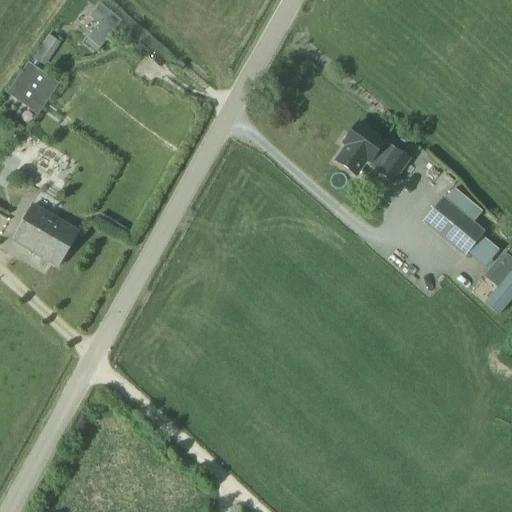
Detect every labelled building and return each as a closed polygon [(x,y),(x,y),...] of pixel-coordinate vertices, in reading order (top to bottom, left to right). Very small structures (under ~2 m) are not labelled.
[(87,40),(84,44),(95,52),(119,22),(97,6),(87,18),(96,25),(85,39),(87,40)] [(47,36),(40,46),(49,52),(56,42),(47,36)] [(57,85),(26,64),(5,94),(35,116),(57,85)] [(286,126),(280,135),(300,150),(307,141),(286,126)] [(345,148),(330,168),(350,182),(365,162),(367,164),(368,164),(379,172),(378,174),(391,184),(407,162),(395,151),(394,153),(382,144),(356,126),(341,145),(345,148)] [(393,192),(417,216),(452,181),(428,157),(393,192)] [(482,235),(441,201),(422,224),(462,258),(482,235)] [(56,269),(76,234),(31,207),(10,242),(56,269)]
